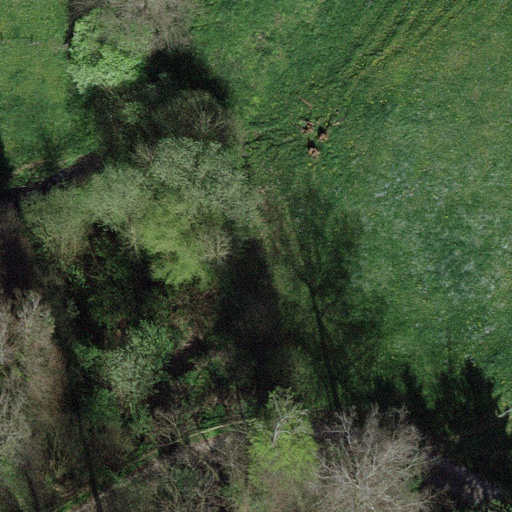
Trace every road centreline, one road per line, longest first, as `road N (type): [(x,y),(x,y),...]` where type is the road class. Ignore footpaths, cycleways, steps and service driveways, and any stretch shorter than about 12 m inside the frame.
road 1 (track): [(339,441),(242,255),(231,214),(242,114),(264,74),(332,0)]
road 2 (track): [(97,511),(199,456),(272,439),(339,441)]
road 3 (track): [(339,441),(422,462),(495,511)]
